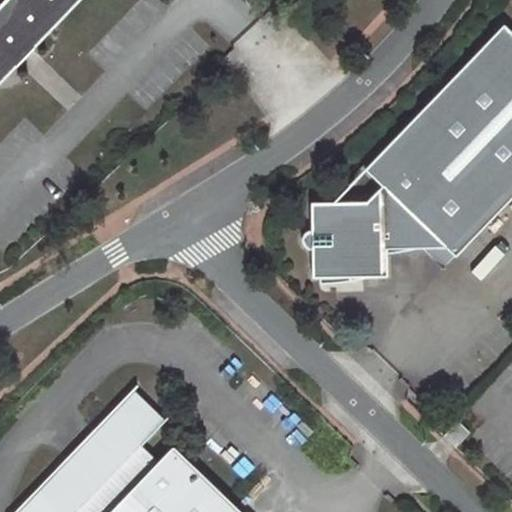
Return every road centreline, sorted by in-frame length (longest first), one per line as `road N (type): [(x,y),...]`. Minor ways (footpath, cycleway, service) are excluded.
road 1 (unknown): [(317,511),(195,363),(171,351),(137,358),(0,493)]
road 2 (unclassified): [(181,215),(471,511)]
road 3 (unclassified): [(181,215),(361,86),(438,0)]
road 4 (unknown): [(181,0),(6,155)]
road 5 (unclassified): [(0,324),(181,215)]
road 6 (unknown): [(360,400),(487,289)]
road 7 (unknown): [(314,122),(218,0)]
